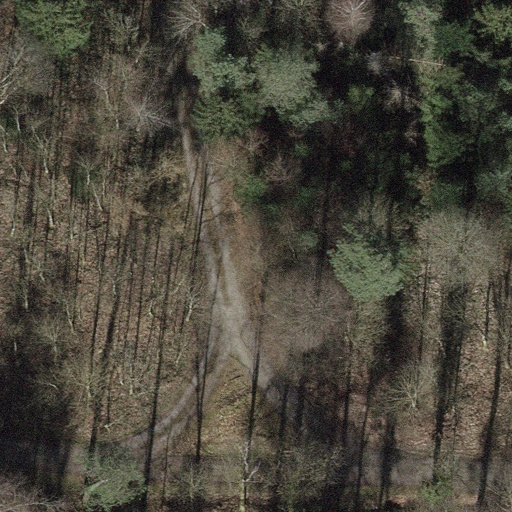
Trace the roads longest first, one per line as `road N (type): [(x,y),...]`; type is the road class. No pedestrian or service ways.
road 1 (track): [(511,475),(0,452)]
road 2 (track): [(168,0),(261,468)]
